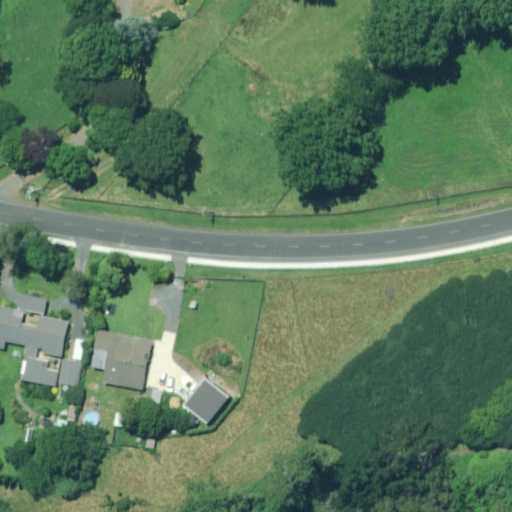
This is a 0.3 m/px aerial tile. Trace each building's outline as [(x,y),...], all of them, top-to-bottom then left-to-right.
[(51,299),(21,294),(6,291),(0,322),(0,348),(8,350),(9,341),(28,345),(21,381),(59,388),(62,375),(50,373),(52,360),(40,358),(40,356),(64,360),(71,320),(48,316),(51,299)] [(154,343),(102,333),(95,368),(109,371),(107,383),(145,391),(154,343)] [(87,363),(67,360),(63,386),(83,389),(87,363)] [(129,415),(119,414),(116,427),(127,428),(129,415)] [(71,423),(39,415),(36,428),(68,435),(71,423)]
